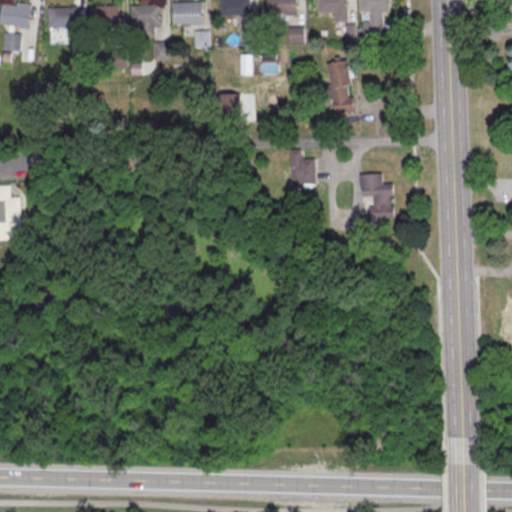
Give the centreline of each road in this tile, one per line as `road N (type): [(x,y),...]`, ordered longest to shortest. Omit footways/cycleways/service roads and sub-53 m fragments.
road 1 (secondary): [(464,463),(445,0)]
road 2 (tertiary): [(430,489),(0,477)]
